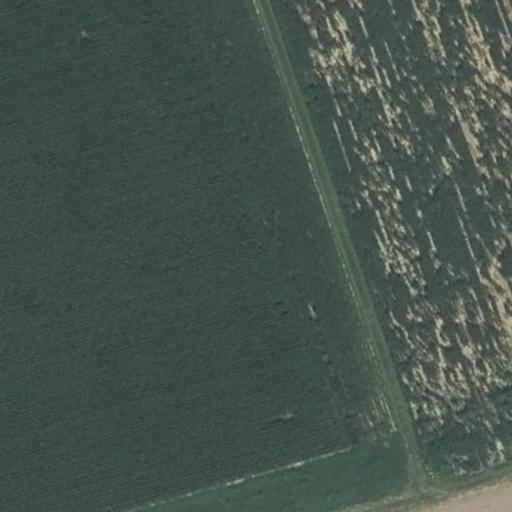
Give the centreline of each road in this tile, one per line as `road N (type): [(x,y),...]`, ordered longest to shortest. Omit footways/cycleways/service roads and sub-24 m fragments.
road 1 (track): [(260,0),(430,488)]
road 2 (track): [(350,511),(511,465)]
